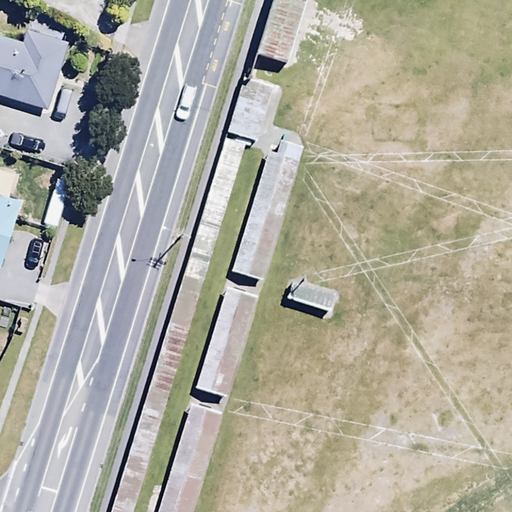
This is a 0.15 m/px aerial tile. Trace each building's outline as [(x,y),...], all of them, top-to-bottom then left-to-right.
[(305,2),(298,0),(272,0),(254,59),(285,69),(305,2)] [(272,93),(240,84),(225,135),(257,144),(272,93)] [(300,160),(269,151),(233,277),(264,286),(300,160)] [(0,196),(0,266),(18,202),(0,196)] [(300,287),(286,293),(284,302),(328,314),(333,296),(300,287)] [(257,297),(228,289),(200,390),(228,398),(257,297)] [(196,511),(225,412),(192,403),(160,511),(196,511)]
